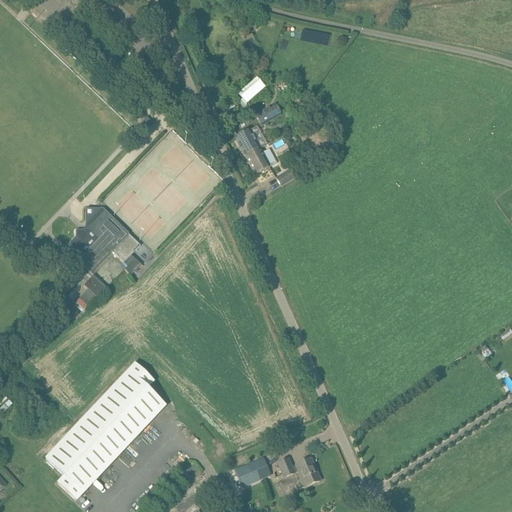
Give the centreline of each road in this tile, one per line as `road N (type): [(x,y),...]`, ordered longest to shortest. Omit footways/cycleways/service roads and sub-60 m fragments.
road 1 (unclassified): [(366,499),(152,0)]
road 2 (unclassified): [(511,66),(248,0)]
road 3 (unclassified): [(366,499),(511,399)]
